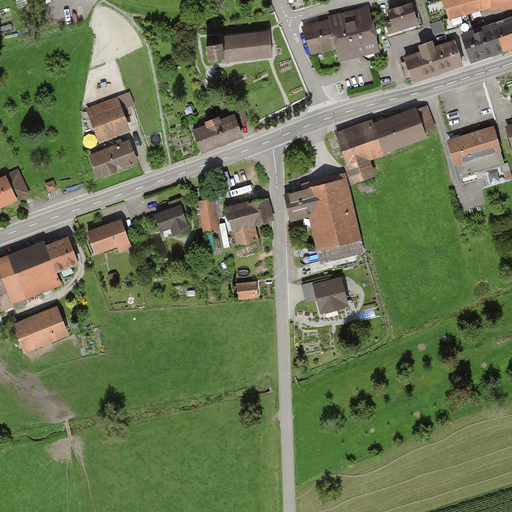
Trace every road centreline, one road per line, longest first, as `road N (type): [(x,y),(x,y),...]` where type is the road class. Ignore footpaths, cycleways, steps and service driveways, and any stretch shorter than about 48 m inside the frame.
road 1 (tertiary): [(290,511),(270,141)]
road 2 (tertiary): [(0,237),(270,141)]
road 3 (tertiary): [(326,119),(511,63)]
